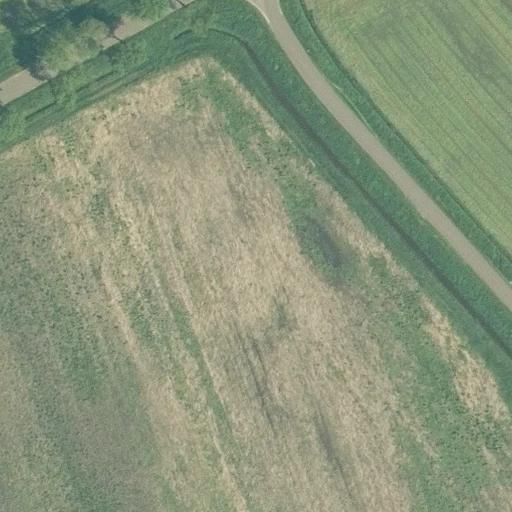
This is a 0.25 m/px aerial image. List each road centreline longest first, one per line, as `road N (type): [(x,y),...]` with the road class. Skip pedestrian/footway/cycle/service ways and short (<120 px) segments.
road 1 (unclassified): [(511,300),(321,90),(267,0)]
road 2 (tertiary): [(0,95),(174,0)]
